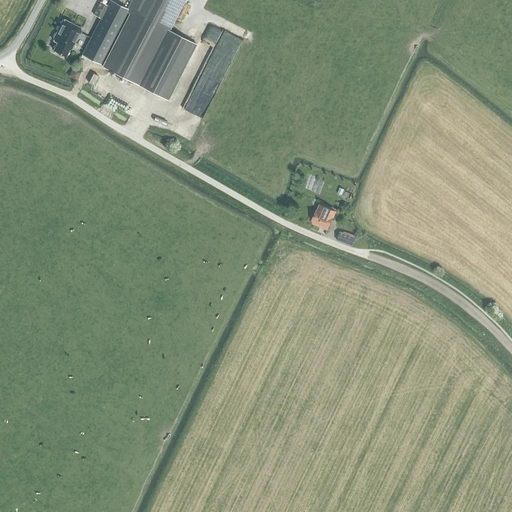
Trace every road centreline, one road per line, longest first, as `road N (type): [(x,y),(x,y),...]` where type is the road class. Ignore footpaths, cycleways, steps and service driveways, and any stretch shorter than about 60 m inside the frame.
road 1 (unclassified): [(351,253),(20,76),(3,55)]
road 2 (track): [(511,351),(438,288),(351,253)]
